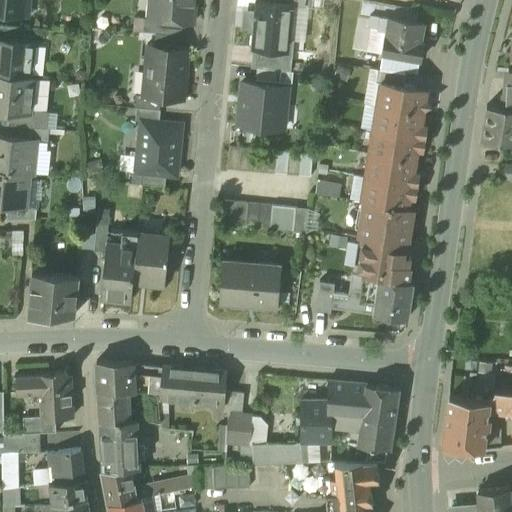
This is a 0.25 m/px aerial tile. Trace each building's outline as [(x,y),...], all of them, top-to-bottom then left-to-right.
[(0,0),(0,13),(26,16),(26,14),(22,14),(23,0),(0,0)] [(181,22),(192,23),(193,0),(148,0),(148,10),(151,14),(150,19),(181,22)] [(257,1),(256,14),(254,30),(253,49),(287,52),(289,41),(292,6),(292,4),(274,3),(257,1)] [(370,14),(416,22),(417,10),(363,1),(361,12),(370,14)] [(292,6),(289,41),(305,42),(308,8),(304,7),(292,6)] [(369,50),(382,52),(384,37),(386,37),(387,31),(377,30),(378,27),(368,26),(370,14),(361,12),(360,17),(359,16),(354,46),(369,48),(369,50)] [(245,29),(254,30),(256,14),(247,13),(245,29)] [(416,22),(370,14),(368,26),(378,27),(377,30),(387,31),(386,37),(384,37),(382,52),(382,53),(383,53),(418,59),(421,59),(424,43),(420,43),(423,23),(416,22)] [(143,32),(156,34),(180,36),(181,22),(150,19),(144,19),(143,32)] [(0,38),(27,41),(29,29),(0,26),(0,38)] [(179,48),(180,36),(156,34),(154,45),(179,48)] [(0,74),(30,78),(33,42),(27,41),(0,38),(0,74)] [(160,98),(184,100),(188,48),(179,48),(154,45),(146,44),(144,71),(147,72),(145,95),(142,95),(142,97),(160,98)] [(251,67),(286,71),(287,52),(253,49),(251,67)] [(381,67),(380,70),(404,74),(405,71),(416,73),(418,59),(383,53),(380,67),(381,67)] [(257,68),(255,80),(292,84),(293,72),(257,68)] [(511,68),(508,68),(508,80),(506,80),(505,92),(503,92),(502,106),(511,106),(511,68)] [(406,74),(404,74),(380,70),(378,70),(376,82),(380,83),(380,82),(404,86),(406,74)] [(33,78),(30,78),(0,74),(0,111),(6,112),(30,114),(30,110),(33,78)] [(240,125),(279,129),(281,106),(286,106),(288,87),(242,82),(240,97),(243,97),(240,125)] [(380,83),(376,106),(422,113),(423,110),(430,105),(425,98),(426,90),(404,86),(380,82),(380,83)] [(134,107),(136,108),(159,110),(160,98),(142,97),(142,95),(135,94),(134,107)] [(511,107),(502,106),(487,105),(481,140),(511,141),(511,107)] [(420,125),(422,113),(376,106),(373,129),(424,138),(426,126),(420,125)] [(160,110),(159,110),(136,108),(135,119),(141,120),(159,122),(160,110)] [(4,124),(19,126),(46,129),(48,112),(30,110),(30,114),(6,112),(4,124)] [(166,175),(176,176),(181,124),(159,122),(141,120),(139,145),(137,148),(136,156),(137,158),(136,172),(166,175)] [(49,129),(46,129),(19,126),(19,138),(36,140),(35,142),(48,143),(49,129)] [(422,150),(424,138),(373,129),(369,153),(414,161),(416,149),(422,150)] [(0,170),(28,174),(32,174),(35,142),(36,140),(19,138),(0,136),(0,170)] [(227,169),(239,170),(241,147),(229,146),(227,169)] [(243,147),(241,147),(239,170),(251,171),(253,148),(243,147)] [(255,148),(253,148),(251,171),(263,172),(265,149),(255,148)] [(267,149),(265,149),(263,172),(275,174),(277,150),(267,149)] [(279,151),(277,150),(275,174),(287,175),(289,152),(279,151)] [(291,152),(289,152),(287,175),(299,176),(301,153),(291,152)] [(303,153),(301,153),(299,176),(310,177),(313,154),(303,153)] [(413,173),(414,161),(369,153),(365,177),(417,185),(418,174),(413,173)] [(497,179),(511,179),(511,164),(498,164),(497,179)] [(25,206),(28,174),(0,170),(0,205),(6,206),(25,208),(25,206)] [(129,183),(165,186),(166,175),(136,172),(130,171),(129,183)] [(415,197),(417,185),(365,177),(361,201),(365,201),(407,208),(409,196),(415,197)] [(222,224),(234,225),(236,201),(224,200),(222,224)] [(248,203),(236,201),(234,225),(246,226),(248,203)] [(412,209),(407,208),(365,201),(359,237),(363,238),(406,245),(412,209)] [(246,226),(258,228),(260,204),(248,203),(246,226)] [(272,205),(260,204),(258,228),(269,229),(272,205)] [(269,229),(281,230),(284,206),(272,205),(269,229)] [(6,206),(5,221),(35,219),(37,207),(25,206),(25,208),(6,206)] [(296,207),(284,206),(281,230),(293,231),(296,207)] [(293,231),(306,232),(308,209),(296,207),(293,231)] [(102,251),(105,251),(107,238),(108,230),(109,215),(97,214),(94,250),(102,251)] [(131,300),(133,281),(138,233),(122,231),(121,243),(108,242),(109,230),(108,230),(107,238),(105,251),(100,297),(131,300)] [(156,235),(138,233),(133,281),(165,284),(170,236),(156,235)] [(365,259),(363,274),(378,276),(408,281),(411,266),(409,265),(410,256),(405,255),(406,250),(406,245),(363,238),(360,259),(365,259)] [(221,302),(276,306),(280,264),(224,260),(221,302)] [(331,306),(373,313),(378,276),(363,274),(352,272),(348,293),(333,291),(334,283),(320,280),(315,308),(330,310),(331,306)] [(32,273),(29,317),(75,315),(79,276),(32,273)] [(408,281),(378,276),(373,313),(408,319),(413,282),(408,281)] [(97,361),(98,391),(129,391),(134,392),(132,363),(97,361)] [(146,392),(159,393),(162,366),(149,364),(146,392)] [(227,371),(196,369),(162,366),(159,393),(159,399),(194,403),(194,402),(224,405),(225,391),(227,371)] [(55,373),(34,374),(35,393),(35,394),(40,394),(41,416),(42,419),(55,419),(72,418),(70,371),(55,371),(55,373)] [(15,375),(15,377),(17,376),(18,393),(35,393),(34,374),(15,375)] [(35,394),(35,393),(18,393),(17,376),(15,377),(16,395),(35,394)] [(332,425),(359,429),(366,385),(367,385),(367,383),(329,380),(328,399),(328,410),(332,409),(332,425)] [(359,429),(357,443),(357,445),(387,448),(390,449),(398,399),(397,399),(398,397),(390,396),(392,387),(367,385),(366,385),(359,429)] [(399,388),(392,387),(390,396),(398,397),(399,388)] [(98,391),(100,422),(130,420),(129,391),(98,391)] [(230,413),(242,415),(242,411),(244,393),(225,391),(224,405),(223,412),(230,413)] [(494,392),(487,400),(489,400),(488,409),(511,411),(511,392),(494,391),(494,392)] [(160,422),(159,402),(159,399),(159,393),(146,392),(145,392),(146,421),(160,422)] [(487,417),(488,409),(489,400),(487,400),(449,396),(443,444),(483,449),(486,427),(488,427),(489,417),(487,417)] [(301,442),(331,442),(332,425),(332,409),(328,410),(328,399),(301,399),(301,442)] [(168,402),(159,402),(160,422),(160,427),(169,427),(168,402)] [(253,416),(242,415),(230,413),(227,419),(227,425),(226,443),(240,445),(250,446),(253,416)] [(24,433),(39,433),(56,433),(55,419),(42,419),(41,416),(23,417),(24,433)] [(253,416),(250,446),(253,445),(266,444),(268,424),(260,417),(253,416)] [(100,422),(103,470),(130,469),(139,469),(137,420),(130,420),(100,422)] [(226,443),(227,425),(219,424),(217,452),(225,452),(226,443)] [(40,453),(39,433),(24,433),(3,435),(3,453),(17,453),(40,453)] [(331,460),(331,442),(301,442),(301,446),(301,459),(301,461),(331,460)] [(385,460),(387,448),(357,445),(357,443),(348,442),(346,460),(378,460),(385,460)] [(253,445),(253,463),(301,461),(301,459),(301,446),(297,443),(275,444),(266,444),(253,445)] [(253,463),(253,445),(250,446),(240,445),(241,463),(253,463)] [(49,468),(51,483),(85,478),(81,449),(47,453),(49,468)] [(2,455),(2,489),(17,487),(17,453),(3,453),(2,455)] [(379,480),(378,460),(346,460),(335,460),(337,475),(331,476),(332,492),(326,492),(326,494),(327,502),(368,504),(373,504),(371,481),(379,480)] [(201,467),(201,489),(249,487),(249,465),(201,467)] [(34,485),(51,483),(49,468),(33,469),(34,485)] [(108,503),(109,503),(135,499),(133,489),(130,469),(103,470),(103,478),(108,503)] [(133,489),(135,499),(142,498),(160,494),(195,485),(194,476),(133,489)] [(332,492),(331,476),(322,477),(323,494),(326,494),(326,492),(332,492)] [(51,483),(54,504),(87,499),(85,478),(51,483)] [(2,489),(2,506),(10,506),(24,505),(23,486),(17,487),(2,489)] [(479,503),(479,511),(511,511),(511,505),(509,487),(477,490),(478,494),(479,503)] [(162,511),(160,494),(142,498),(143,511),(162,511)] [(194,494),(178,496),(180,509),(196,507),(194,494)] [(109,503),(110,511),(143,511),(142,498),(135,499),(109,503)] [(88,511),(87,499),(54,504),(53,504),(53,511),(88,511)] [(369,511),(368,504),(327,502),(327,511),(369,511)] [(479,511),(479,503),(447,506),(447,511),(479,511)]
